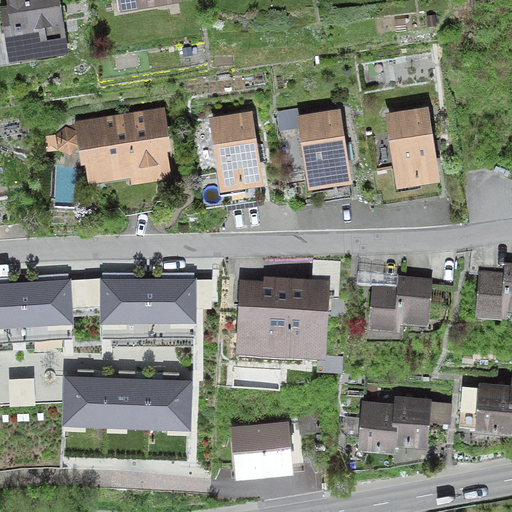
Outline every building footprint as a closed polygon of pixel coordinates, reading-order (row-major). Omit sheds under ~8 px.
[(59,0),(0,0),(0,4),(8,71),(67,64),(59,0)] [(177,0),(119,0),(122,19),(179,11),(177,0)] [(426,107),(379,113),(392,201),(438,195),(426,107)] [(334,110),(291,117),(306,200),(349,192),(334,110)] [(165,116),(71,129),(80,196),(174,184),(165,116)] [(247,116),(204,122),(216,208),(259,202),(247,116)] [(504,273),(479,271),(476,319),(503,320),(503,313),(511,313),(511,264),(505,264),(504,273)] [(331,280),(237,272),(231,351),(324,358),(331,280)] [(397,289),(373,287),(369,331),(400,333),(400,325),(430,327),(433,279),(398,277),(397,289)] [(196,278),(100,278),(100,324),(196,324),(196,278)] [(71,280),(0,284),(0,328),(73,325),(71,280)] [(279,387),(281,371),(238,366),(237,383),(279,387)] [(64,377),(62,426),(191,431),(193,382),(64,377)] [(509,432),(510,423),(511,403),(511,387),(464,383),(459,427),(509,432)] [(360,445),(393,448),(397,401),(364,398),(360,445)] [(428,404),(397,401),(393,448),(424,450),(428,404)] [(237,449),(219,450),(221,468),(324,458),(322,436),(288,439),(287,425),(235,430),(237,449)] [(477,440),(455,437),(452,461),(474,463),(477,440)]
